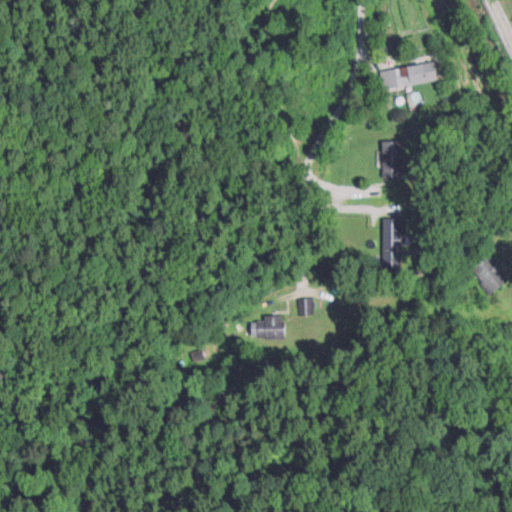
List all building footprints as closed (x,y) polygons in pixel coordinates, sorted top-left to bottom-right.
[(442,80),(438,61),(380,71),(383,90),(442,80)] [(382,142),(382,179),(401,179),(401,142),(382,142)] [(381,272),(400,272),(400,219),(381,219),(381,272)] [(508,278),(486,253),(470,268),(491,292),(508,278)] [(283,316),(264,317),(264,340),(284,339),(283,316)]
